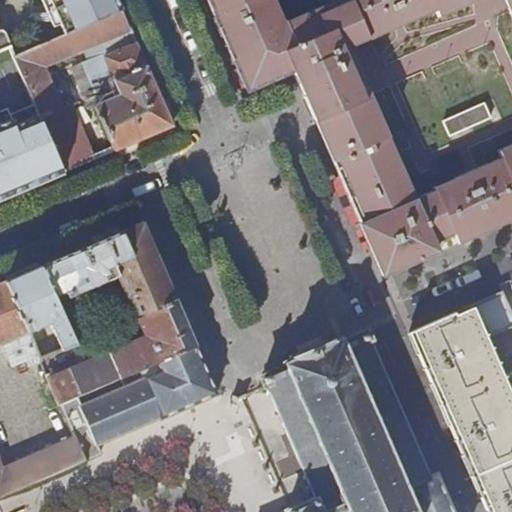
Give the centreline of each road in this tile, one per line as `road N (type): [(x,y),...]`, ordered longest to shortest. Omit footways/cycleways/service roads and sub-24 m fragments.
road 1 (residential): [(375,312),(272,117),(216,144)]
road 2 (residential): [(0,240),(216,144)]
road 3 (residential): [(465,511),(375,312)]
road 4 (residential): [(216,144),(152,0)]
road 5 (residential): [(375,312),(407,307),(511,263)]
